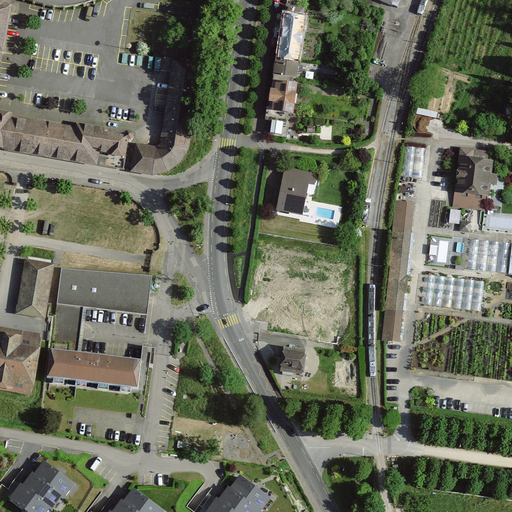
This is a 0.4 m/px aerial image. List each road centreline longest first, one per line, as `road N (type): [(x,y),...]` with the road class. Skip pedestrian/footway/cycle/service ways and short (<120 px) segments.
road 1 (residential): [(167,323),(145,466),(0,431)]
road 2 (primary): [(249,0),(223,172)]
road 3 (primary): [(224,307),(297,452)]
road 4 (residential): [(443,453),(379,446),(297,452)]
road 5 (primary): [(223,172),(224,307)]
road 6 (residential): [(131,184),(0,160)]
